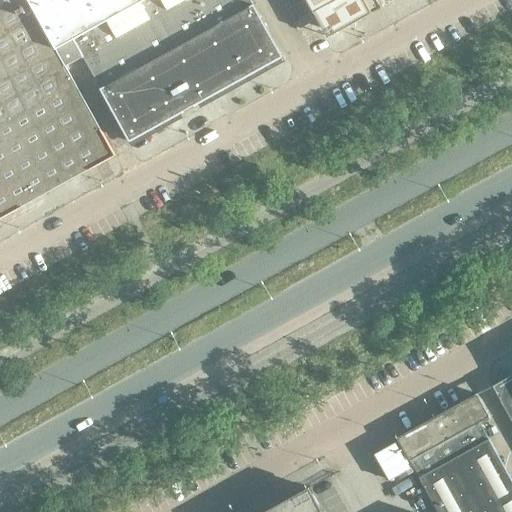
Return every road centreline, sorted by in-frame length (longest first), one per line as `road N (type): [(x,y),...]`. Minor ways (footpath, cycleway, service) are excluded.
road 1 (tertiary): [(511,127),(0,410)]
road 2 (tertiary): [(0,463),(511,181)]
road 3 (unclassified): [(0,260),(465,0)]
road 4 (unclassified): [(190,511),(511,334)]
